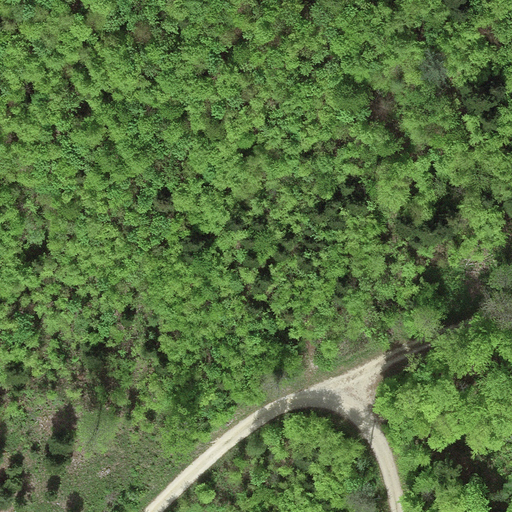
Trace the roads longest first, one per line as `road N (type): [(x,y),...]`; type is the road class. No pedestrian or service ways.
road 1 (track): [(346,374),(264,408),(158,511)]
road 2 (track): [(346,374),(440,331),(511,316)]
road 3 (track): [(397,511),(389,468),(346,374)]
